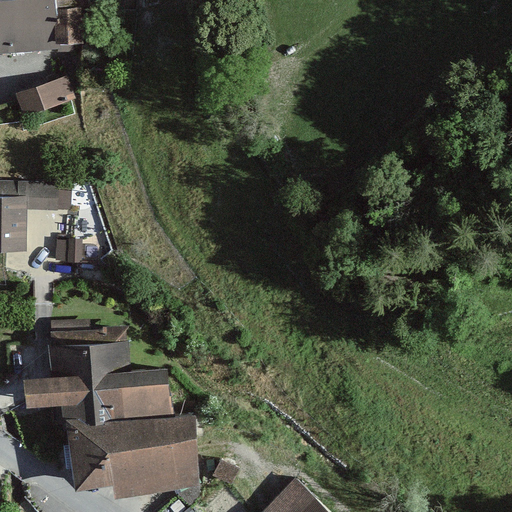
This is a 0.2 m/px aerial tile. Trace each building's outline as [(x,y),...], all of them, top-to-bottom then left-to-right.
[(55,11),(53,0),(0,0),(0,49),(83,44),(80,9),(55,11)] [(23,117),(79,99),(70,73),(14,91),(23,117)] [(23,182),(23,196),(0,194),(0,249),(23,251),(24,210),(57,211),(58,183),(23,182)] [(83,241),(54,240),(54,262),(64,262),(64,280),(98,279),(97,259),(83,260),(83,241)] [(166,374),(127,377),(125,330),(54,335),(56,380),(27,382),(29,406),(65,404),(67,423),(79,488),(116,482),(119,496),(198,482),(193,420),(171,420),(166,374)] [(208,477),(231,485),(238,465),(216,456),(208,477)] [(330,511),(295,476),(258,511),(330,511)]
